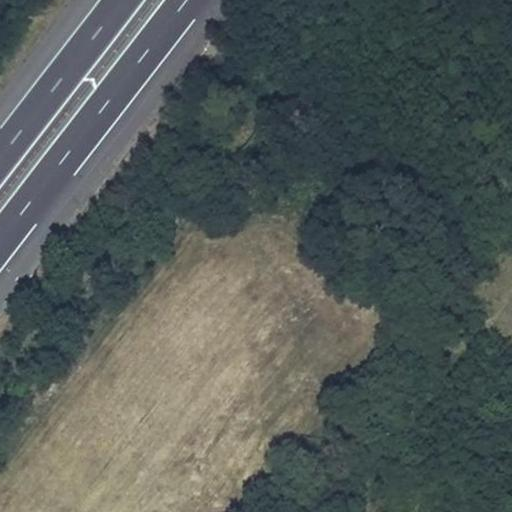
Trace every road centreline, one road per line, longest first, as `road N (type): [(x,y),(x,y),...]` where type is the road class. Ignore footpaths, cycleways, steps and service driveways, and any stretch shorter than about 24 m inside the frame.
road 1 (motorway): [(0,240),(186,0)]
road 2 (motorway): [(123,0),(0,158)]
